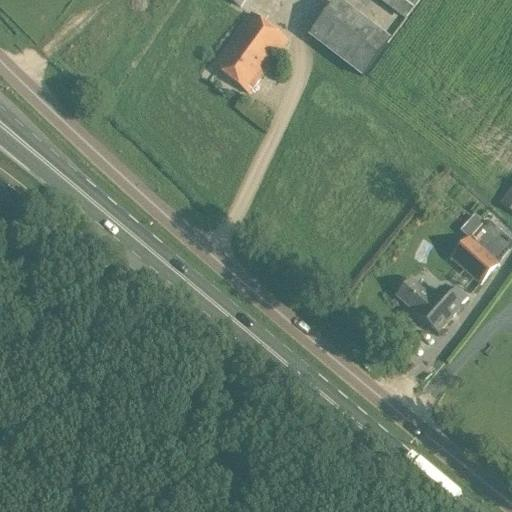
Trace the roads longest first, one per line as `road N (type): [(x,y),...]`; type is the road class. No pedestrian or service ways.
road 1 (unclassified): [(0,58),(115,177),(511,506)]
road 2 (primary): [(461,511),(0,124)]
